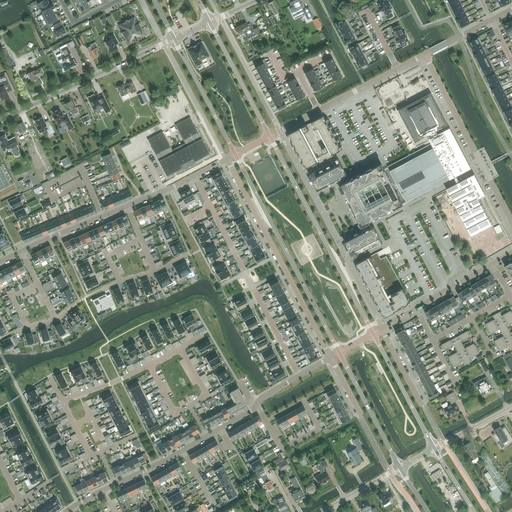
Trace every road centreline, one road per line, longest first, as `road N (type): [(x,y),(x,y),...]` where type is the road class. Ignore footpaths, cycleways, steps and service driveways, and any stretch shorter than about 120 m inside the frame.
road 1 (residential): [(225,159),(331,357)]
road 2 (residential): [(298,375),(194,176)]
road 3 (tertiary): [(234,154),(339,352)]
road 4 (tertiary): [(372,333),(269,136)]
road 5 (tertiary): [(0,121),(173,38)]
road 6 (unclassified): [(423,55),(511,222)]
road 7 (tertiary): [(173,38),(234,154)]
road 8 (tertiary): [(434,448),(372,333)]
road 9 (tertiary): [(339,352),(400,467)]
road 10 (tertiary): [(269,136),(209,22)]
